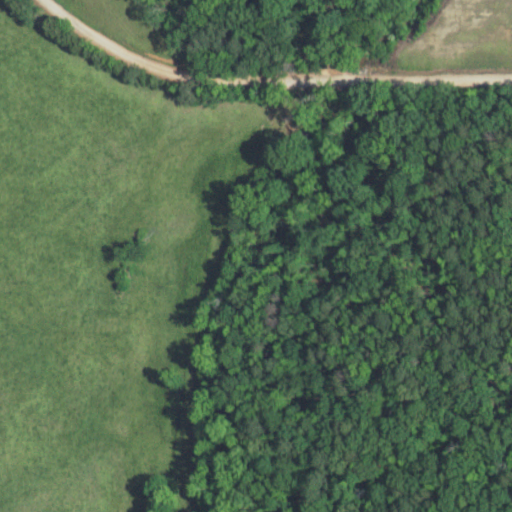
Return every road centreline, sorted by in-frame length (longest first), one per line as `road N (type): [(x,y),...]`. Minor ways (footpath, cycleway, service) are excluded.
road 1 (residential): [(511,79),(248,68),(119,37),(82,0)]
road 2 (residential): [(14,219),(47,0)]
